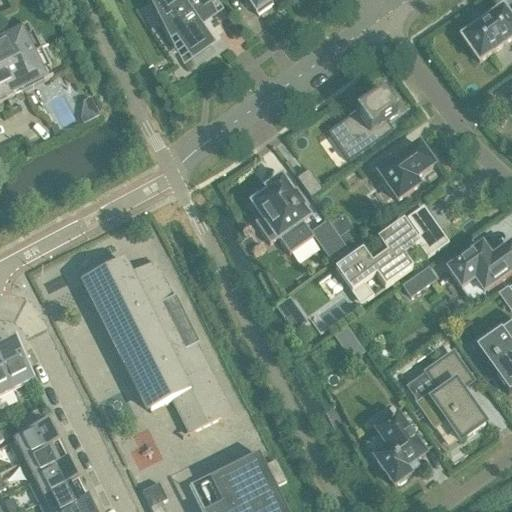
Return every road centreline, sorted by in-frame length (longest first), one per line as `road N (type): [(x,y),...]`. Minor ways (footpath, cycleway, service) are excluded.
road 1 (residential): [(0,278),(7,267),(174,178),(381,20)]
road 2 (residential): [(125,511),(20,307),(0,303)]
road 3 (residential): [(381,20),(511,186)]
